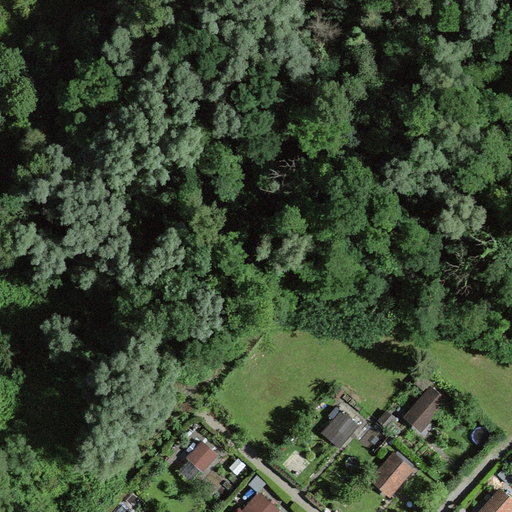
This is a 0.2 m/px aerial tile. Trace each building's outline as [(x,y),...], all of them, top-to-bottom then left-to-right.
[(432,389),(415,408),(428,420),(445,401),(432,389)] [(336,419),(331,426),(345,439),(358,424),(336,406),(330,414),(336,419)] [(415,408),(407,417),(420,428),(428,420),(415,408)] [(345,439),(331,426),(324,434),(338,447),(345,439)] [(198,446),(192,441),(184,450),(204,469),(217,455),(203,441),(198,446)] [(394,455),(381,470),(397,484),(410,469),(394,455)] [(381,470),(374,478),(390,492),(397,484),(381,470)] [(130,490),(123,496),(130,503),(137,496),(130,490)] [(511,500),(501,490),(488,504),(496,511),(507,511),(511,507),(511,500)] [(259,511),(275,511),(278,508),(258,492),(251,501),(255,505),(253,507),(259,511)]
